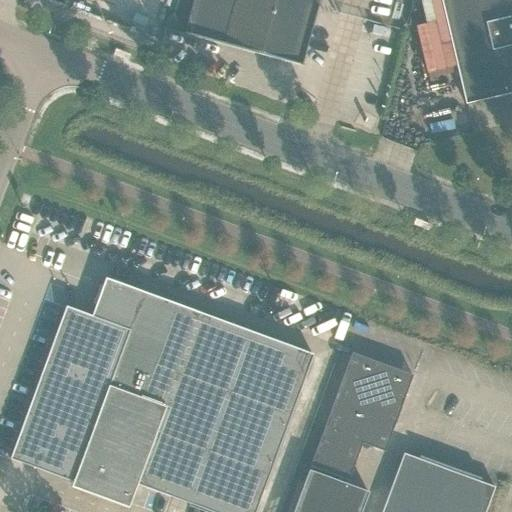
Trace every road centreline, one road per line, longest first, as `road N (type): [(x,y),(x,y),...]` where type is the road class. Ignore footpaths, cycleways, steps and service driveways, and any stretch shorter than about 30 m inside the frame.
road 1 (tertiary): [(511,224),(43,53)]
road 2 (unclassified): [(0,169),(43,53)]
